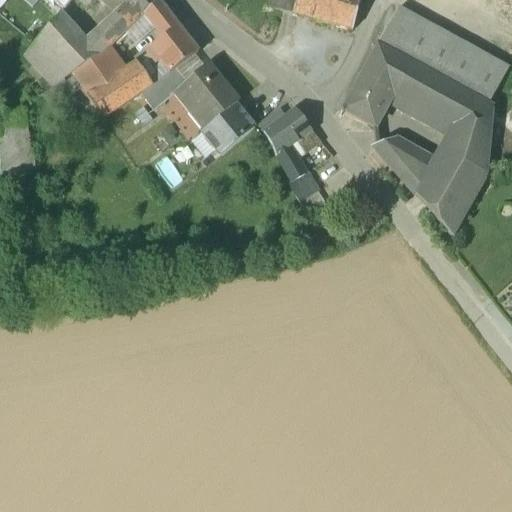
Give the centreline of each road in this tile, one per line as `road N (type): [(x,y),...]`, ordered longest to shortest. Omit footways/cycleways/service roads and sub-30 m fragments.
road 1 (residential): [(319,113),(511,360)]
road 2 (residential): [(181,0),(319,113)]
road 3 (residential): [(319,113),(354,69),(375,0)]
